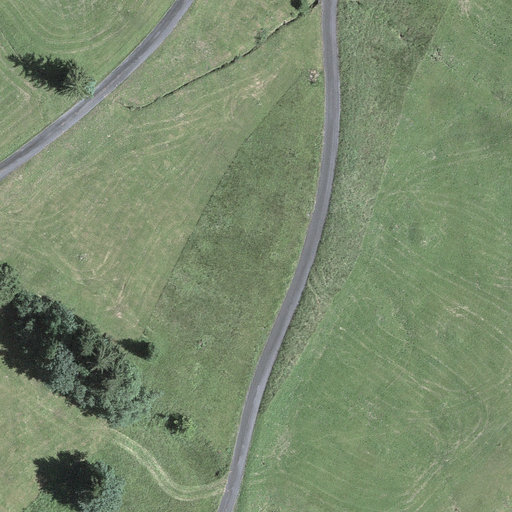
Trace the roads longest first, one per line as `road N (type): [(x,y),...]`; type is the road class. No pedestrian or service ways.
road 1 (unclassified): [(225,511),(255,393),(320,210),(333,104),(331,0)]
road 2 (unclassified): [(186,0),(113,82),(0,171)]
